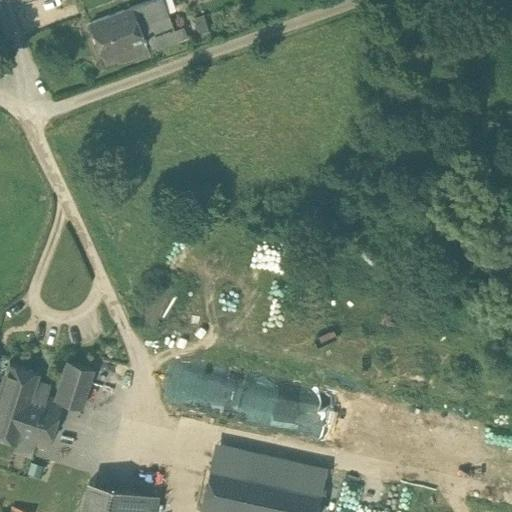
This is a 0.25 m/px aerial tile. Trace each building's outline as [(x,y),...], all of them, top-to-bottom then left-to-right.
[(132,6),(89,22),(102,56),(145,40),(139,25),(132,6)] [(166,15),(139,25),(145,40),(171,30),(166,15)] [(94,367),(66,358),(54,395),(39,444),(47,447),(62,400),(82,406),(94,367)] [(39,370),(9,361),(0,388),(0,434),(15,439),(13,447),(31,453),(35,443),(39,444),(54,395),(47,393),(49,384),(36,380),(39,370)] [(168,401),(246,417),(252,385),(174,369),(168,401)] [(503,461),(503,443),(476,443),(476,461),(503,461)] [(315,511),(323,482),(212,458),(200,509),(211,511),(315,511)] [(153,511),(157,495),(89,480),(81,511),(153,511)]
